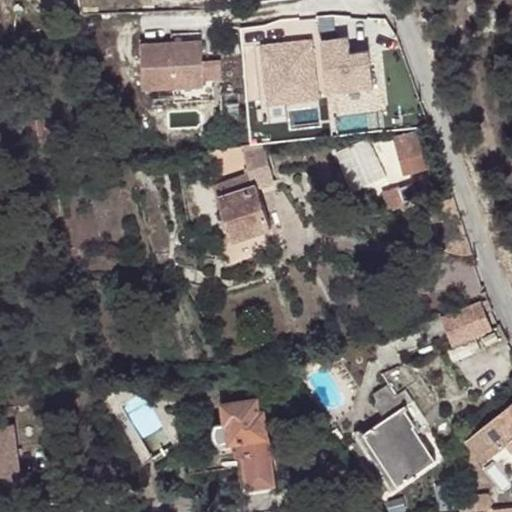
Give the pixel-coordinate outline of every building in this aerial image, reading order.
[(204,38),(143,42),(147,87),(176,85),(178,100),(218,97),(218,94),(215,60),(205,60),(204,38)] [(423,150),(415,131),(395,138),(401,158),(408,156),(410,162),(416,160),(414,154),(423,150)] [(264,144),(242,146),(202,150),(208,171),(266,152),(264,144)] [(271,229),(257,185),(218,198),(232,241),(271,229)] [(405,202),(400,188),(384,193),(389,207),(405,202)] [(454,196),(426,206),(438,238),(453,253),(474,255),(454,196)] [(483,304),(441,317),(454,346),(494,330),(483,304)] [(270,450),(265,408),(260,409),(257,398),(242,400),(242,397),(226,398),(227,402),(222,402),(225,422),(226,423),(229,440),(230,444),(235,444),(237,454),(270,450)] [(511,402),(469,437),(486,457),(510,439),(511,440),(511,447),(511,448),(511,402)] [(417,425),(404,405),(364,431),(399,484),(437,461),(415,426),(417,425)] [(0,422),(0,475),(4,475),(5,481),(22,480),(15,421),(0,422)] [(226,423),(225,422),(217,423),(216,427),(216,431),(216,435),(218,441),(229,440),(226,423)] [(441,511),(458,511),(461,511),(456,483),(438,486),(441,511)]
